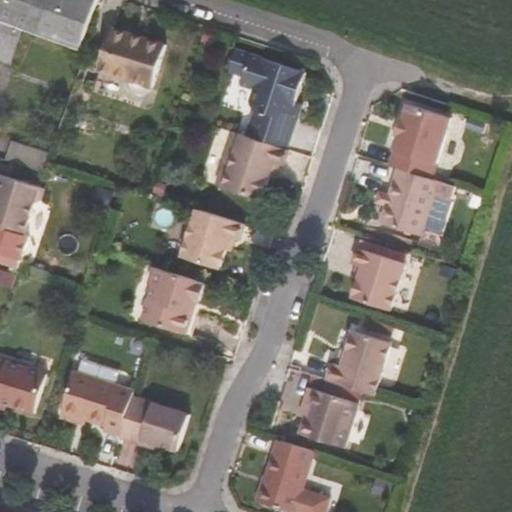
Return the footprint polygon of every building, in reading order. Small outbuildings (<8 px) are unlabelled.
[(0,0),(0,19),(25,28),(82,48),(99,0),(0,0)] [(0,58),(14,64),(25,28),(0,19),(0,58)] [(156,85),(169,42),(115,25),(101,67),(131,77),(130,80),(134,87),(147,91),(153,87),(154,84),(156,85)] [(250,136),(290,149),(299,122),(289,119),(294,105),(298,107),(309,70),(239,49),(232,71),(247,76),(244,85),(259,90),(255,103),(259,110),(250,136)] [(400,136),(390,165),(401,168),(405,170),(412,172),(433,179),(452,118),(409,105),(405,120),(402,119),(397,135),(400,136)] [(287,166),(292,150),(290,149),(250,136),(237,132),(219,185),(265,200),(277,163),(287,166)] [(8,158),(45,168),(49,149),(13,140),(8,158)] [(405,170),(401,168),(396,182),(401,184),(405,170)] [(412,172),(405,170),(401,184),(396,182),(383,224),(424,236),(427,227),(444,233),(458,187),(433,179),(412,172)] [(49,189),(0,173),(0,191),(1,192),(0,196),(0,226),(29,235),(38,205),(45,201),(49,189)] [(242,240),(247,224),(199,209),(184,257),(222,269),(228,249),(232,237),(237,238),(242,240)] [(237,238),(232,237),(228,249),(233,251),(237,238)] [(407,262),(359,247),(354,263),(364,266),(354,297),(392,310),(407,262)] [(202,301),(207,283),(157,267),(151,284),(155,290),(145,320),(187,333),(194,313),(189,311),(193,299),(202,301)] [(334,363),(329,380),(355,388),(376,395),(393,343),(355,331),(349,352),(344,366),(339,364),(334,363)] [(344,366),(349,352),(344,350),(339,364),(344,366)] [(49,374),(0,358),(0,401),(37,414),(49,374)] [(64,411),(108,425),(106,430),(123,435),(135,397),(137,391),(120,386),(77,372),(64,411)] [(347,448),(361,403),(351,400),(355,388),(329,380),(325,392),(311,387),(305,405),(310,406),(301,433),(347,448)] [(192,415),(135,397),(123,435),(122,437),(143,444),(145,439),(181,451),(192,415)] [(305,487),(316,449),(280,438),(261,500),(300,511),(327,511),(333,495),(305,487)]
